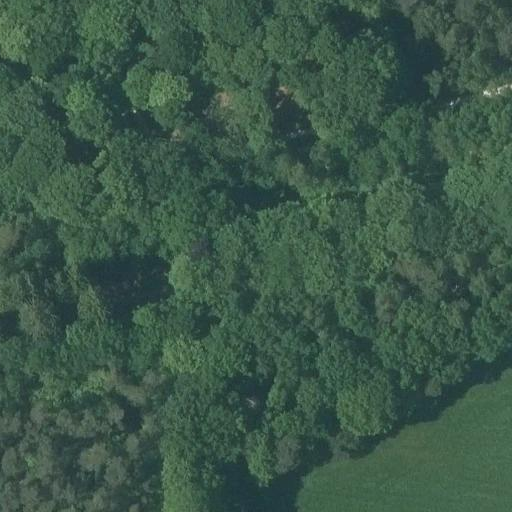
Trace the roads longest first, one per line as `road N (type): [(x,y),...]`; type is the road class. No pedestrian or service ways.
road 1 (unknown): [(0,54),(57,116),(119,288),(130,347),(131,511)]
road 2 (track): [(0,321),(119,288),(194,280)]
